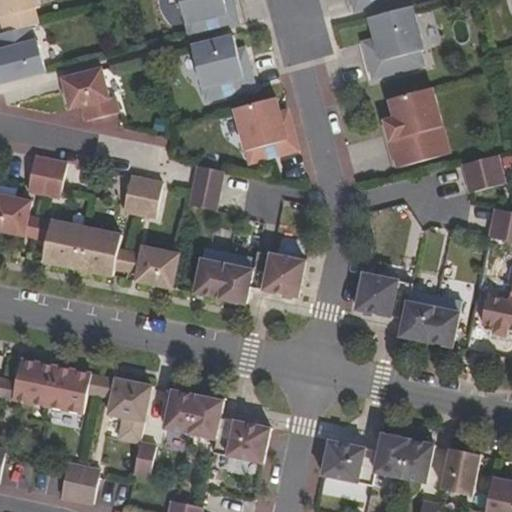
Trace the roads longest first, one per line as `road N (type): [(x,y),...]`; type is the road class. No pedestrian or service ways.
road 1 (residential): [(283,0),(342,227),(317,369)]
road 2 (residential): [(317,369),(0,306)]
road 3 (residential): [(511,410),(317,369)]
road 4 (residential): [(0,129),(158,158)]
road 5 (residential): [(317,369),(285,511)]
